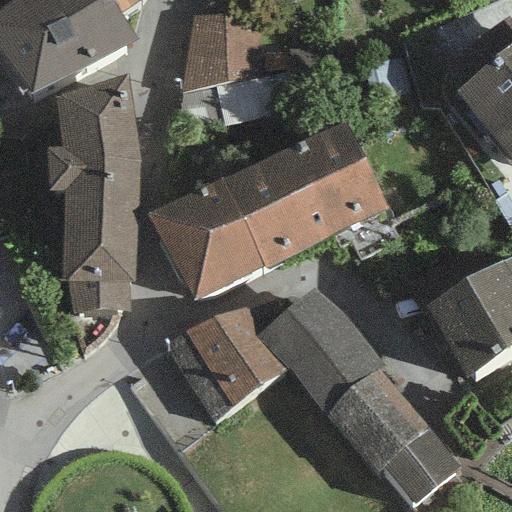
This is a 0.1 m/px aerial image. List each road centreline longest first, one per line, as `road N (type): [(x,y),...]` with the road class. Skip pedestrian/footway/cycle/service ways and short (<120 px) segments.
road 1 (residential): [(158,52),(134,331),(107,365),(47,409)]
road 2 (residential): [(0,114),(158,52)]
